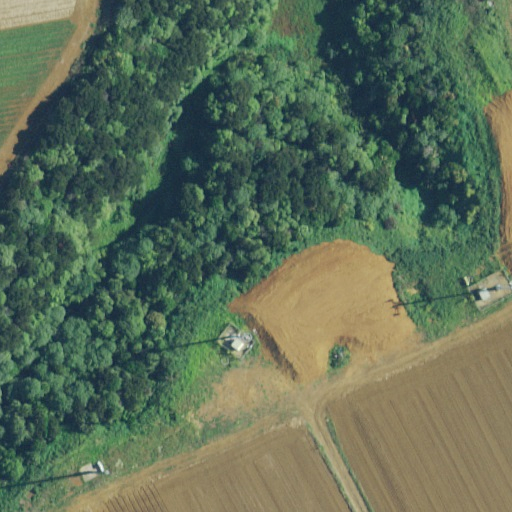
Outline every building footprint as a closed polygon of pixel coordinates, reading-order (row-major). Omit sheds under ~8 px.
[(500,222),(494,238),(502,241),(507,224),(500,222)] [(320,263),(325,259),(321,254),(320,255),(315,248),(312,251),(320,263)] [(342,256),(338,261),(344,266),(342,268),(346,271),(351,265),(349,263),(350,262),(342,256)] [(477,291),(482,300),(489,296),(483,287),(477,291)] [(229,343),(237,349),(241,342),(234,336),(229,343)] [(305,354),(295,358),(301,375),(312,371),(305,354)]
